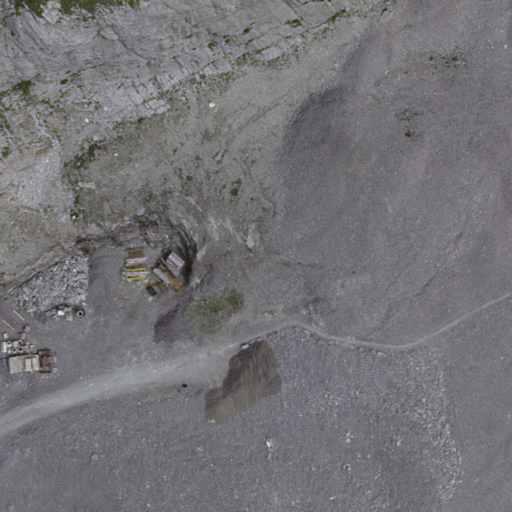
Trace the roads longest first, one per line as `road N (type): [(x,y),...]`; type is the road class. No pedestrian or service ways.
road 1 (track): [(236,350),(136,360),(39,397),(0,423)]
road 2 (track): [(155,511),(257,433),(281,401),(265,370),(236,350)]
